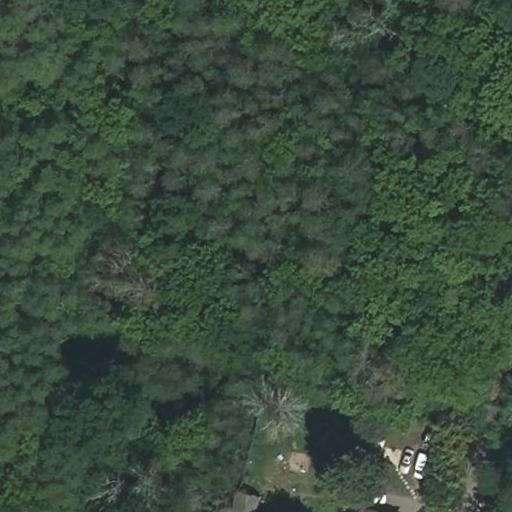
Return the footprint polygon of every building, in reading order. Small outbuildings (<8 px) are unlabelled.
[(331,218),(348,166),(325,160),(320,174),(304,171),(297,192),(314,196),(310,210),(331,218)] [(446,268),(471,180),(441,173),(433,201),(414,195),(406,223),(425,229),(417,259),(446,268)] [(220,464),(215,479),(255,476),(261,454),(242,448),(235,469),(220,464)] [(511,511),(511,453),(495,511),(511,511)] [(380,511),(389,484),(353,487),(351,495),(326,490),(318,511),(319,511),(380,511)] [(243,511),(248,497),(224,499),(222,508),(232,511),(243,511)]
